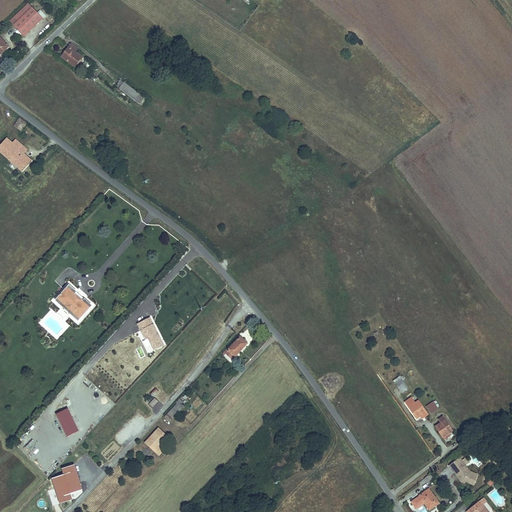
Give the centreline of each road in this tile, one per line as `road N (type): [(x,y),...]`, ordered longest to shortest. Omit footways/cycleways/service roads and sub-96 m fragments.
road 1 (unclassified): [(0,95),(200,247),(294,356),(402,511)]
road 2 (unclassified): [(0,87),(90,0)]
